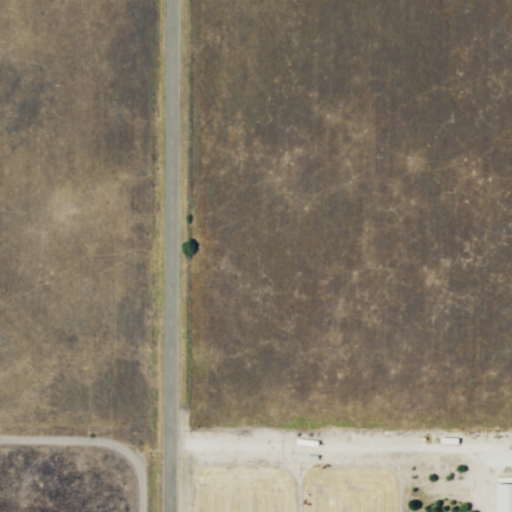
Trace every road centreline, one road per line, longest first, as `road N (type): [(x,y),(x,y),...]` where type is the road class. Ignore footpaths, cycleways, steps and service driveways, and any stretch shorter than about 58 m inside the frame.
road 1 (secondary): [(170,0),(169,511)]
road 2 (residential): [(170,367),(493,458),(507,511)]
